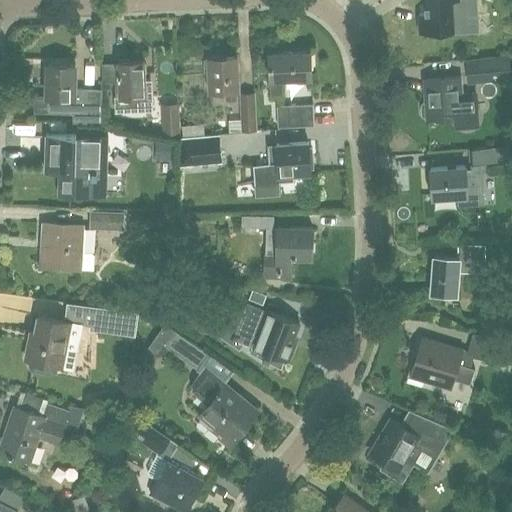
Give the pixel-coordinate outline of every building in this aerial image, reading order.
[(425,0),(427,13),(419,14),(420,32),(454,30),(454,32),(477,30),(475,0),(425,0)] [(272,95),(283,94),(282,80),(311,78),(310,52),(268,55),(272,95)] [(237,100),(237,89),(238,89),(237,55),(208,56),(209,90),(225,89),(225,100),(237,100)] [(481,80),(511,77),(509,56),(467,60),(469,76),(481,75),(481,80)] [(119,97),(115,97),(116,111),(134,110),(145,109),(145,96),(149,96),(151,93),(151,84),(148,82),(145,82),(144,80),(144,60),(117,61),(117,63),(117,73),(118,82),(119,97)] [(85,113),(86,90),(75,89),(75,64),(46,64),(45,97),(47,97),(47,112),(85,113)] [(461,96),(459,78),(424,81),(426,104),(423,104),(421,106),(422,117),(424,119),(427,118),(427,120),(454,118),(455,129),(478,127),(477,116),(476,94),(461,96)] [(37,117),(38,87),(3,85),(1,114),(37,117)] [(240,133),(256,131),(254,93),(238,93),(240,133)] [(277,128),(313,126),(312,104),(276,106),(277,128)] [(161,135),(180,135),(178,105),(161,105),(161,135)] [(57,196),(107,197),(108,137),(95,136),(45,134),(43,171),(61,172),(61,176),(57,176),(57,196)] [(178,167),(222,163),(220,134),(179,138),(178,167)] [(311,169),(313,169),(312,155),(310,156),(309,143),(269,146),(270,164),(254,165),(255,184),(295,182),(294,174),(311,173),(311,169)] [(470,166),(510,163),(509,148),(469,150),(470,166)] [(458,207),(469,206),(467,182),(477,182),(477,174),(482,174),(481,165),(430,169),(432,198),(458,196),(458,207)] [(123,230),(123,212),(89,211),(88,229),(123,230)] [(242,215),(242,227),(266,227),(274,227),(274,215),(242,215)] [(93,270),(94,256),(92,253),(80,252),(81,225),(42,223),(39,267),(79,269),(79,270),(93,270)] [(264,253),(264,276),(290,277),(290,255),(310,256),(312,228),(278,227),(274,227),(266,227),(265,253),(264,253)] [(485,271),(486,242),(457,241),(457,256),(434,255),(432,291),(456,293),(457,270),(485,271)] [(281,368),(284,359),(287,360),(293,345),(290,344),(298,323),(246,304),(233,340),(252,346),(250,352),(263,360),(262,361),(268,364),(269,363),(281,368)] [(138,312),(93,307),(90,329),(135,335),(138,312)] [(82,325),(37,317),(32,343),(28,342),(24,360),(29,361),(28,367),(31,371),(51,375),(55,372),(56,367),(73,370),(82,325)] [(163,323),(153,338),(197,368),(206,354),(206,353),(163,323)] [(410,366),(406,380),(422,384),(423,378),(449,386),(452,378),(470,384),(475,369),(469,367),(472,357),(474,352),(468,350),(422,336),(413,367),(410,366)] [(511,342),(494,338),(489,359),(511,364),(511,342)] [(193,380),(191,385),(192,390),(195,394),(209,406),(201,416),(201,420),(209,427),(213,426),(232,441),(257,410),(224,384),(203,367),(199,372),(193,380)] [(42,417),(12,407),(0,442),(0,453),(28,463),(37,438),(57,445),(69,410),(46,403),(42,417)] [(168,460),(179,443),(132,411),(121,427),(156,451),(155,453),(157,454),(148,472),(149,476),(156,480),(149,494),(183,511),(184,511),(202,478),(168,460)] [(446,438),(450,428),(427,418),(417,434),(391,418),(370,453),(385,462),(382,468),(402,480),(421,448),(435,456),(446,438)] [(371,511),(344,492),(330,511),(371,511)] [(0,511),(15,511),(17,510),(0,501),(0,511)]
